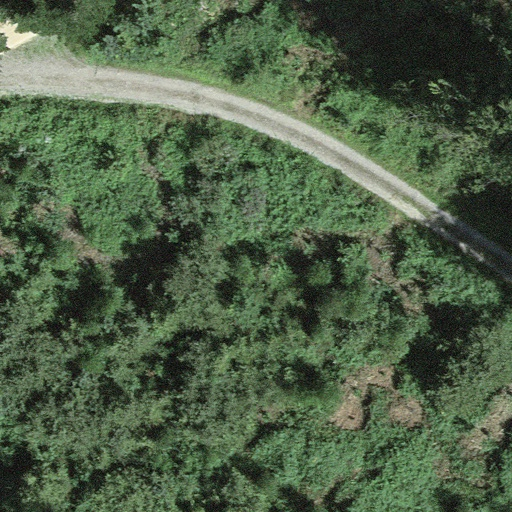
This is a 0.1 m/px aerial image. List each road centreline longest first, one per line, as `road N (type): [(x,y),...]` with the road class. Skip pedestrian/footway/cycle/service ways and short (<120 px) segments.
road 1 (track): [(0,64),(31,49),(259,98),(511,287)]
road 2 (track): [(31,49),(149,0)]
